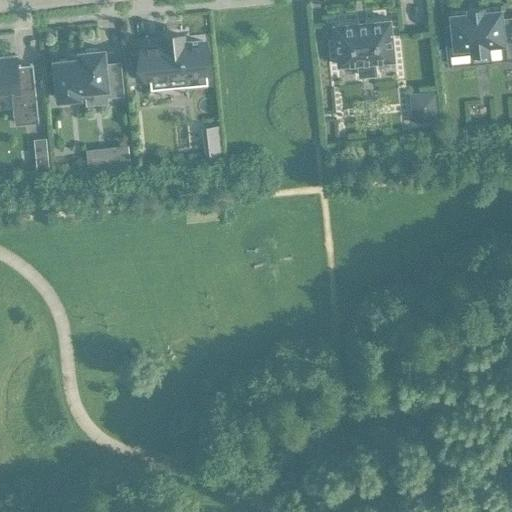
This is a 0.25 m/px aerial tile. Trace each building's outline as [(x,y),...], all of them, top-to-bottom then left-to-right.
[(389,0),(390,21),(416,20),(414,0),(389,0)] [(450,13),(451,25),(444,26),(447,53),(470,51),(471,61),(488,59),(486,42),(501,41),(503,58),(511,56),(511,17),(501,19),(500,8),(483,9),(482,6),(467,7),(467,11),(450,13)] [(333,25),(337,66),(357,64),(358,77),(375,75),(374,62),(394,60),(390,19),(333,25)] [(144,72),(145,80),(169,77),(168,75),(184,73),(185,86),(206,83),(202,42),(182,44),(182,36),(162,37),(163,42),(141,44),(142,52),(129,54),(131,73),(144,72)] [(65,53),(66,60),(54,61),(58,97),(86,94),(85,88),(104,86),(105,96),(122,95),(119,63),(103,64),(101,50),(99,51),(98,48),(83,50),(65,53)] [(0,58),(0,94),(11,93),(14,124),(37,122),(32,65),(17,66),(16,57),(0,58)] [(436,91),(408,93),(412,124),(439,121),(436,91)] [(45,138),(33,139),(34,150),(46,149),(45,138)] [(220,140),(202,142),(204,158),(222,156),(220,140)] [(127,145),(106,147),(108,165),(129,162),(127,145)]
